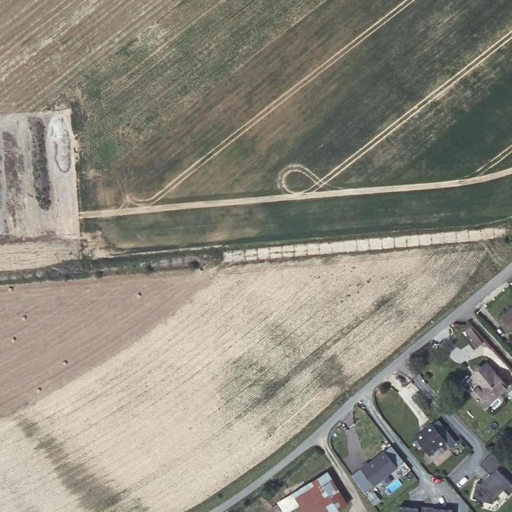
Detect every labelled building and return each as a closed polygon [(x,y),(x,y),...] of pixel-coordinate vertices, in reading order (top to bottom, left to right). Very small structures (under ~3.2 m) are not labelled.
[(511,307),(501,317),(511,329),(511,307)] [(469,326),(461,332),(475,348),(482,341),(469,326)] [(472,377),(479,385),(483,382),(478,375),(488,366),(487,364),(472,377)] [(483,382),(479,385),(471,392),(484,407),(507,387),(488,366),(478,375),(483,382)] [(438,420),(417,437),(418,438),(414,441),(419,447),(423,444),(430,454),(446,441),(451,447),(456,443),(438,420)] [(360,468),(374,485),(397,467),(403,462),(390,447),(378,456),(379,457),(375,460),(375,459),(368,465),(367,463),(360,468)] [(426,450),(421,454),(424,458),(430,454),(426,450)] [(478,483),(474,499),(495,504),(496,499),(505,490),(511,495),(511,493),(511,482),(499,470),(504,464),(493,453),(481,465),(490,474),(492,475),(489,478),(489,479),(486,482),(485,482),(483,484),(478,483)] [(374,485),(360,468),(352,475),(365,493),(374,485)] [(327,473),(293,493),(305,511),(333,511),(347,504),(327,473)]
